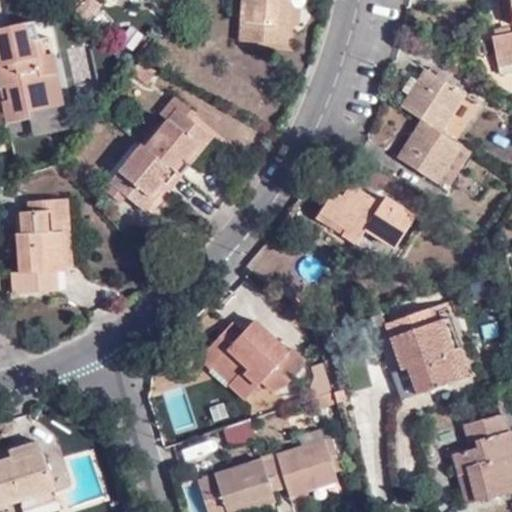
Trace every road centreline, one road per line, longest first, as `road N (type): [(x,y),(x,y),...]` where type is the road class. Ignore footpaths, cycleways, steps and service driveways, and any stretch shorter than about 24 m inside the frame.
road 1 (residential): [(348,0),(318,92),(273,186),(205,268),(113,354)]
road 2 (residential): [(113,354),(164,511)]
